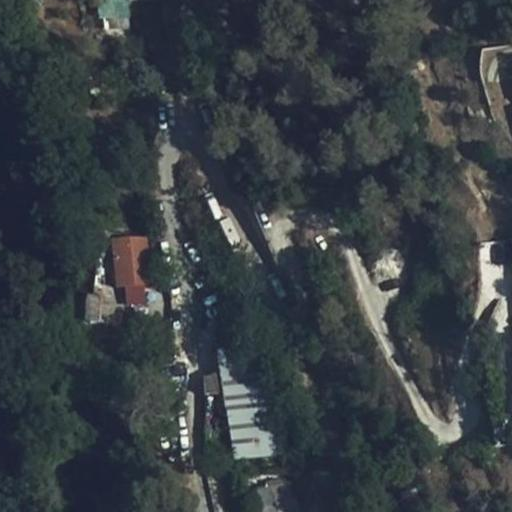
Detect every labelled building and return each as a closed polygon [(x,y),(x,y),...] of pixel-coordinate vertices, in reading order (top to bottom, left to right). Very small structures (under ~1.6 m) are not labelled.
[(102,0),(104,32),(131,30),(129,0),(102,0)] [(152,283),(144,233),(111,239),(120,289),(152,283)] [(114,327),(113,305),(96,306),(97,329),(114,327)] [(250,377),(248,351),(218,354),(220,378),(202,380),(204,401),(223,398),(236,397),(235,377),(250,377)] [(253,419),(250,377),(235,377),(236,397),(223,398),(225,422),(253,419)] [(500,452),(511,451),(509,428),(497,429),(500,452)] [(189,511),(185,478),(165,480),(168,511),(189,511)] [(309,511),(310,511),(305,511),(302,511),(295,485),(258,494),(262,511),(309,511)]
